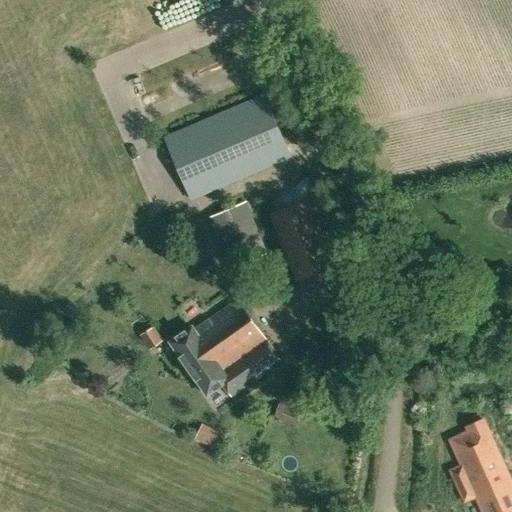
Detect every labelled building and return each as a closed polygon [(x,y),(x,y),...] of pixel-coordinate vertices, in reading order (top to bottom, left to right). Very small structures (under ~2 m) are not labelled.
[(192,199),(291,156),(265,95),(166,138),(192,199)] [(297,282),(337,265),(328,245),(327,245),(307,199),(269,215),(297,282)] [(256,270),(253,260),(268,254),(246,202),(211,217),(232,268),(235,267),(239,276),(256,270)] [(192,328),(170,343),(207,395),(223,384),(232,396),(281,360),(238,300),(194,331),(192,328)] [(154,326),(139,336),(149,350),(163,341),(154,326)] [(300,427),(306,412),(280,402),(274,417),(300,427)] [(464,500),(475,495),(481,508),(511,493),(511,482),(484,420),(467,427),(469,432),(451,440),(462,466),(451,471),(464,500)] [(225,434),(214,429),(207,444),(218,449),(225,434)] [(511,511),(511,493),(481,508),(483,511),(511,511)]
